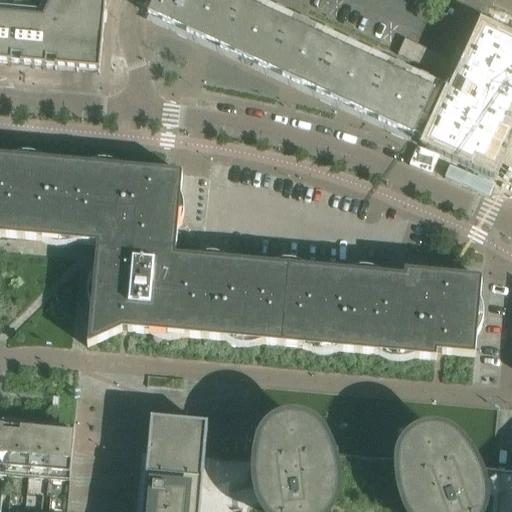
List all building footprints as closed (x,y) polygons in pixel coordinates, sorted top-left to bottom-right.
[(0,0),(0,67),(42,72),(46,72),(46,71),(51,72),(55,72),(55,73),(100,77),(104,30),(106,31),(107,21),(105,21),(106,8),(109,0),(111,1),(111,0),(0,0)] [(154,0),(147,16),(148,17),(207,44),(412,139),(413,139),(413,138),(428,145),(429,145),(452,93),(250,0),(154,0)] [(511,42),(499,36),(450,154),(507,182),(511,171),(511,42)] [(405,41),(397,57),(441,77),(448,61),(405,41)] [(0,233),(2,233),(1,239),(42,243),(42,237),(78,240),(77,246),(97,248),(95,273),(101,273),(97,310),(91,309),(87,350),(122,334),(149,336),(150,330),(185,333),(185,339),(226,343),(226,337),(262,340),(261,346),(302,350),(303,344),(338,347),(338,353),(379,357),(379,351),(415,354),(414,360),(436,362),(437,356),(474,359),(476,338),(470,338),(474,302),(480,302),(482,281),(404,274),(404,280),(383,278),(383,284),(347,280),(347,274),(307,271),(306,277),(270,273),(271,268),(230,264),(229,270),(194,267),(194,261),(194,255),(193,254),(177,235),(177,233),(171,233),(174,197),(180,198),(182,176),(123,171),(122,177),(86,173),(87,167),(46,164),(46,170),(10,166),(11,160),(0,159),(0,233)] [(511,511),(511,411),(501,410),(259,390),(148,379),(147,389),(154,390),(151,427),(150,441),(143,511),(511,511)] [(12,430),(0,429),(0,477),(8,478),(12,430)] [(32,432),(12,430),(8,478),(28,480),(32,432)] [(53,434),(49,434),(32,432),(28,480),(48,482),(53,434)] [(70,484),(74,436),(53,434),(48,482),(70,484)] [(8,511),(17,511),(19,496),(10,495),(8,511)] [(19,496),(17,511),(24,511),(26,497),(19,496)] [(26,497),(24,511),(32,511),(34,497),(26,497)] [(34,497),(32,511),(42,511),(43,498),(34,497)] [(49,511),(58,511),(59,500),(51,499),(49,511)] [(59,500),(58,511),(67,511),(68,500),(59,500)]
